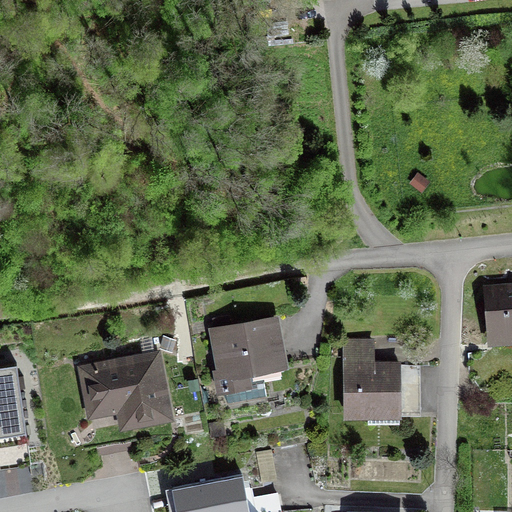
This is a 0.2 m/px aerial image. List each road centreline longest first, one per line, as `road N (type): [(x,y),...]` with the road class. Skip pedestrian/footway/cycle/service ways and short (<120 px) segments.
road 1 (track): [(309,263),(0,314)]
road 2 (residential): [(453,251),(443,511)]
road 3 (residential): [(453,251),(309,263)]
road 4 (residential): [(3,511),(81,497),(124,510)]
